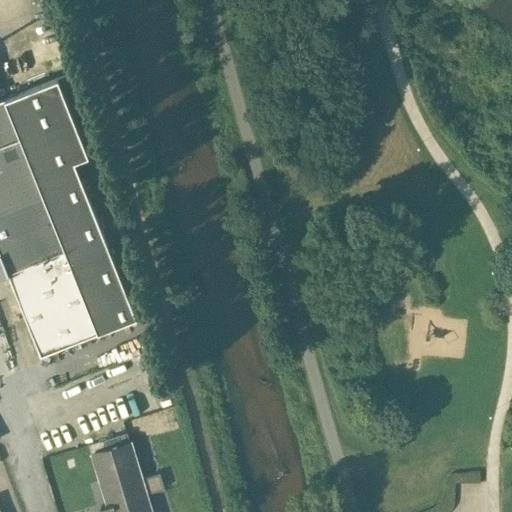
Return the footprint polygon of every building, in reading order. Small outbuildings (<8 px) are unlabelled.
[(9,272),(41,354),(137,316),(75,160),(89,154),(58,77),(5,98),(65,249),(9,272)] [(0,249),(9,272),(65,249),(5,98),(0,100),(0,249)] [(0,275),(9,272),(0,249),(0,275)] [(127,432),(105,439),(108,449),(130,442),(127,432)] [(108,449),(94,453),(109,503),(101,506),(102,510),(96,511),(151,511),(145,493),(165,488),(160,472),(141,478),(130,442),(108,449)]
